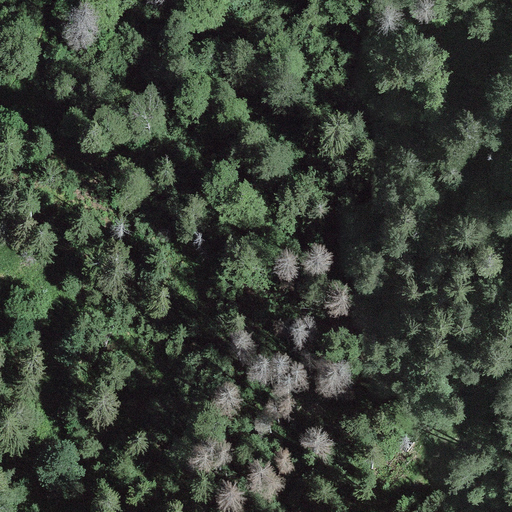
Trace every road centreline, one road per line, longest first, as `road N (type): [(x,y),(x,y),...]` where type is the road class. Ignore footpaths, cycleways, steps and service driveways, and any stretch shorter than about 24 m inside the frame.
road 1 (track): [(0,106),(27,97),(90,108),(116,103),(249,33),(347,0)]
road 2 (track): [(386,511),(466,409)]
